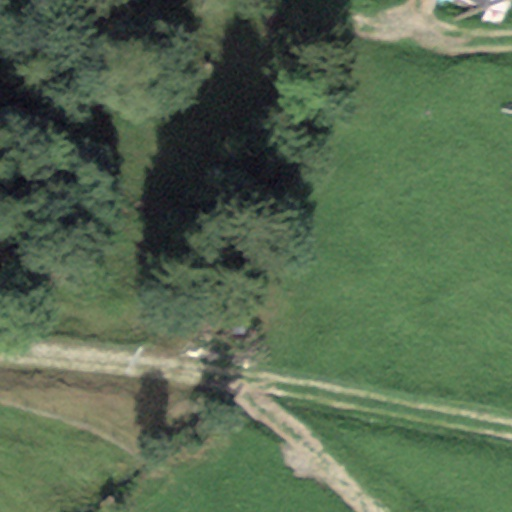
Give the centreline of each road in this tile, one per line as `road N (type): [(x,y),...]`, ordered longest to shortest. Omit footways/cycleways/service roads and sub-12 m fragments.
road 1 (track): [(0,348),(511,439)]
road 2 (track): [(306,0),(511,38)]
